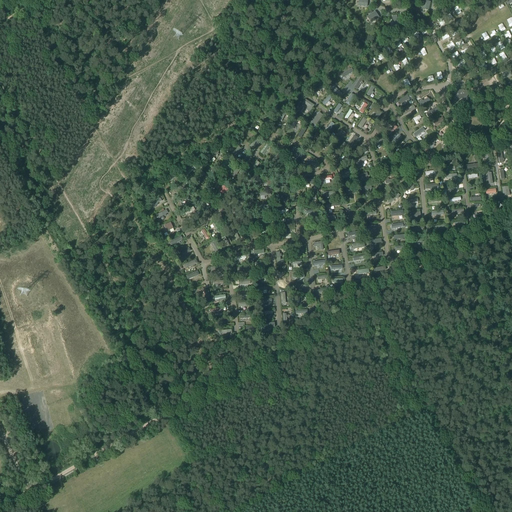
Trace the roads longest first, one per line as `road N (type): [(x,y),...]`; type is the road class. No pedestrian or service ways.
road 1 (track): [(181,403),(364,296)]
road 2 (track): [(0,508),(166,412)]
road 3 (track): [(364,296),(511,212)]
road 4 (track): [(424,403),(486,511)]
